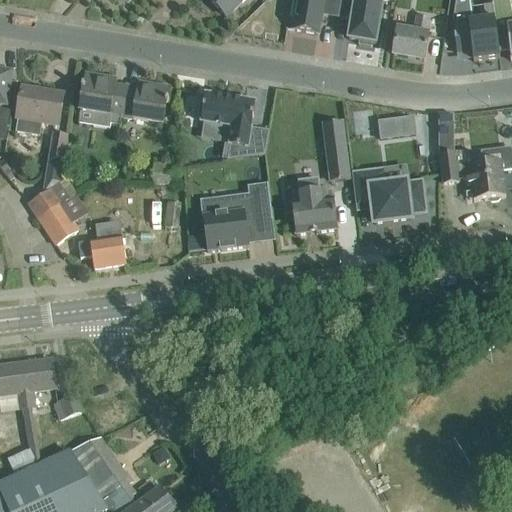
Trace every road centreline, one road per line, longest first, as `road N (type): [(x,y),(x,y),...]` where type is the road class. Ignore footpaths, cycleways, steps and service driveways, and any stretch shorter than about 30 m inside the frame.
road 1 (residential): [(511,93),(417,95),(0,26)]
road 2 (tertiary): [(91,312),(511,264)]
road 3 (unclassified): [(247,511),(91,312)]
